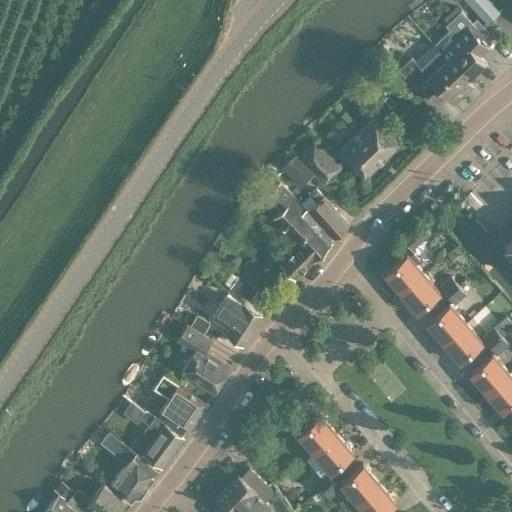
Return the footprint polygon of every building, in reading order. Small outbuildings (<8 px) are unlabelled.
[(462,24),(444,40),(471,69),(490,51),(475,35),(483,27),(471,15),(474,13),(474,12),(463,0),(462,0),(450,12),(462,24)] [(479,0),(490,11),(502,0),(479,0)] [(483,27),(491,19),(479,7),(474,12),(474,13),(471,15),(483,27)] [(476,74),(471,69),(444,40),(437,33),(419,50),(414,45),(401,58),(419,77),(423,74),(440,92),(449,83),(457,92),(476,74)] [(385,34),(379,40),(388,50),(394,44),(385,34)] [(511,45),(499,36),(494,44),(508,54),(511,48),(511,45)] [(369,166),(403,133),(379,108),(344,141),(369,166)] [(317,130),(303,143),(329,170),(343,157),(317,130)] [(316,163),(300,146),(293,153),(308,171),(316,163)] [(268,186),(283,203),(275,210),(299,236),(283,251),(298,267),(337,231),(283,173),(268,186)] [(327,185),(323,189),(312,199),(339,229),(354,214),(327,185)] [(407,230),(415,239),(433,224),(425,215),(407,230)] [(388,261),(404,280),(425,262),(409,243),(388,261)] [(441,280),(425,262),(404,280),(420,299),(441,280)] [(452,283),(463,274),(456,265),(445,274),(452,283)] [(254,291),(261,279),(241,266),(234,278),(254,291)] [(463,274),(452,283),(459,291),(470,282),(463,274)] [(230,323),(247,334),(248,335),(266,307),(248,295),(247,296),(231,286),(217,306),(234,317),(230,323)] [(431,311),(447,329),(468,312),(452,293),(431,311)] [(200,304),(193,315),(206,323),(213,312),(200,304)] [(463,348),(484,330),(490,325),(475,307),(468,312),(447,329),(463,348)] [(489,323),(491,325),(496,332),(507,323),(500,314),(489,323)] [(185,361),(217,381),(233,356),(209,340),(215,330),(191,315),(182,330),(198,340),(185,361)] [(511,328),(507,323),(496,332),(503,340),(511,333),(511,328)] [(474,360),(490,379),(510,361),(494,343),(474,360)] [(506,398),(511,392),(511,363),(510,361),(490,379),(506,398)] [(169,414),(185,426),(190,418),(193,420),(211,394),(166,364),(157,377),(173,388),(164,401),(173,407),(169,414)] [(191,369),(187,375),(196,381),(200,374),(191,369)] [(148,402),(134,392),(126,403),(140,413),(148,402)] [(308,392),(297,401),(304,409),(315,400),(308,392)] [(302,423),(319,442),(340,423),(324,404),(302,423)] [(186,426),(185,426),(169,414),(159,406),(144,426),(154,433),(148,442),(167,456),(186,430),(186,426)] [(144,486),(153,476),(152,475),(163,461),(114,421),(104,433),(126,450),(131,454),(115,474),(135,490),(138,485),(144,486)] [(356,442),(340,423),(319,442),(335,460),(356,442)] [(345,473),(361,492),(382,474),(366,455),(345,473)] [(214,491),(229,507),(232,509),(238,503),(247,511),(259,511),(275,495),(264,484),(273,475),(253,456),(244,464),(242,461),(218,485),(220,486),(214,491)] [(325,477),(336,468),(328,459),(318,469),(325,477)] [(336,468),(325,477),(333,486),(344,477),(336,468)] [(163,505),(189,476),(182,469),(155,498),(163,505)] [(71,490),(79,481),(66,470),(58,479),(71,490)] [(87,505),(86,506),(85,507),(91,511),(101,511),(107,506),(113,511),(130,493),(107,474),(94,490),(82,480),(72,492),(87,505)] [(399,493),(382,474),(361,492),(378,511),(399,493)] [(85,507),(86,506),(62,485),(53,496),(71,511),(85,511),(83,510),(85,507)]
